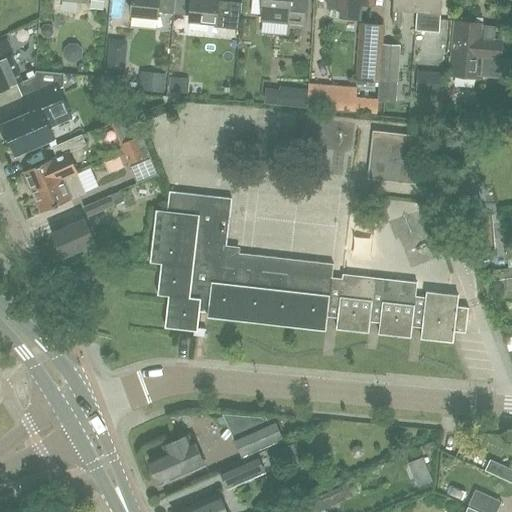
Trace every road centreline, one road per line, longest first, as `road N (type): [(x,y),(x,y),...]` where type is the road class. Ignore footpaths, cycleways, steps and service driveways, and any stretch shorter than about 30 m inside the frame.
road 1 (residential): [(511,409),(175,380),(79,415)]
road 2 (tertiary): [(0,317),(43,360),(79,415)]
